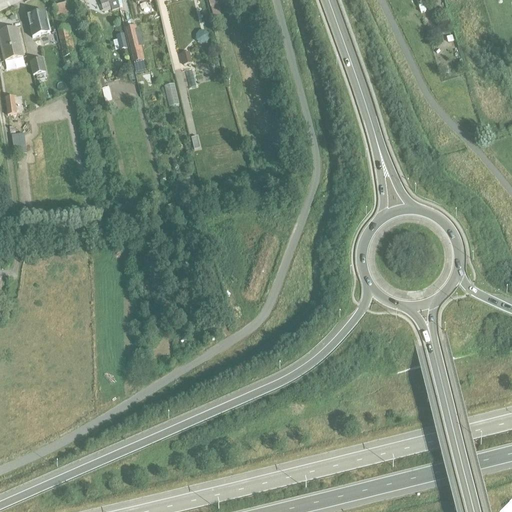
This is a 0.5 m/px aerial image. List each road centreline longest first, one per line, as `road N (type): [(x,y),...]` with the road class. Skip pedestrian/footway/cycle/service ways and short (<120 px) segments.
road 1 (tertiary): [(0,473),(85,432),(248,330),(271,305),(316,166),(275,0)]
road 2 (motorway): [(370,294),(338,344),(297,378),(0,508)]
road 3 (motorway): [(511,421),(142,511)]
road 4 (motorway): [(279,511),(511,453)]
road 5 (unclassified): [(380,0),(427,98),(511,191)]
road 6 (track): [(0,92),(20,213),(15,262)]
road 7 (secondary): [(431,349),(472,511)]
road 8 (tertiary): [(326,0),(375,142)]
